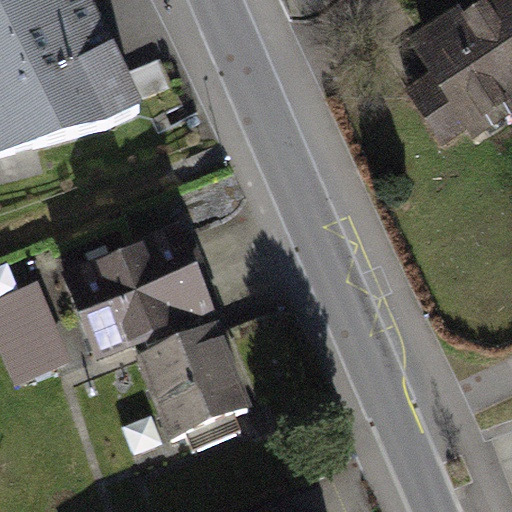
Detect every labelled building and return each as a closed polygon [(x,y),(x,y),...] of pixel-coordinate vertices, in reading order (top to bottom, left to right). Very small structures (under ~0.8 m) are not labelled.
[(82,0),(0,0),(0,133),(11,154),(104,130),(139,114),(116,68),(82,0)] [(511,30),(496,7),(429,51),(445,74),(411,96),(442,144),(511,98),(511,30)] [(179,240),(67,284),(97,358),(165,331),(209,314),(179,240)] [(31,292),(0,304),(0,325),(22,383),(61,368),(31,292)] [(180,347),(141,362),(172,442),(247,413),(215,333),(180,347)]
